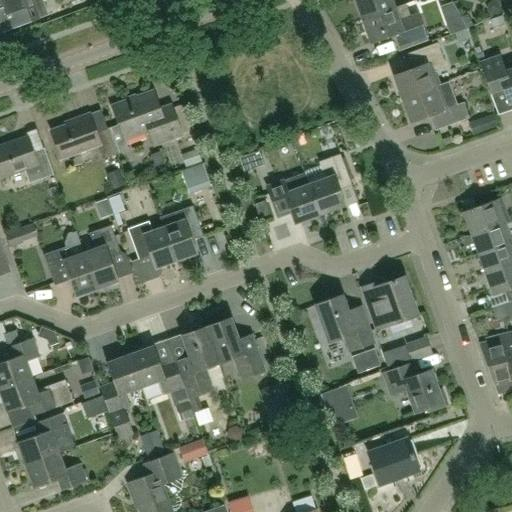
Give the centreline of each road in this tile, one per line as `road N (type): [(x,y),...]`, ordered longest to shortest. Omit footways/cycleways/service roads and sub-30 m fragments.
road 1 (residential): [(0,307),(85,328),(297,259),(347,268),(420,239)]
road 2 (tertiary): [(0,90),(238,0)]
road 3 (residential): [(402,181),(301,0)]
road 4 (residential): [(489,427),(420,239)]
